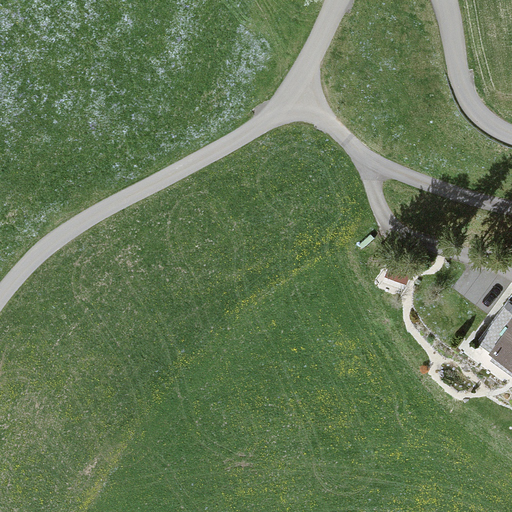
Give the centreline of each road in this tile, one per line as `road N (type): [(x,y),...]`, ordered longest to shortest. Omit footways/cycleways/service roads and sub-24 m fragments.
road 1 (unclassified): [(337,0),(294,97),(236,138),(72,226),(0,297)]
road 2 (track): [(356,150),(390,235),(511,273)]
road 3 (unclassified): [(511,134),(488,123),(464,93),(445,0)]
